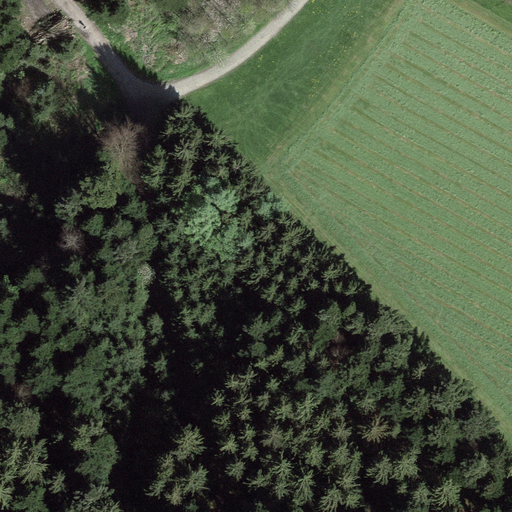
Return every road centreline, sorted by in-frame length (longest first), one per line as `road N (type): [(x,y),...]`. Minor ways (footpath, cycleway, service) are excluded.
road 1 (track): [(220,511),(142,193),(141,106)]
road 2 (track): [(141,106),(220,70),(302,0)]
road 3 (track): [(141,106),(62,0)]
